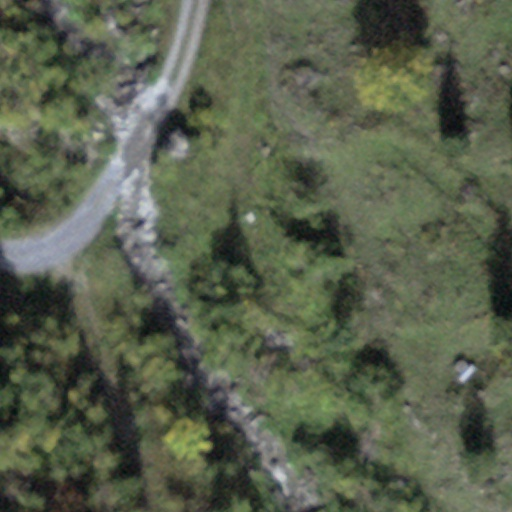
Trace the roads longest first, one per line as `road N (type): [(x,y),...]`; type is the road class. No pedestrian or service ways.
road 1 (track): [(189,0),(186,35),(157,97),(75,241),(46,255),(0,257)]
road 2 (track): [(46,255),(141,511)]
